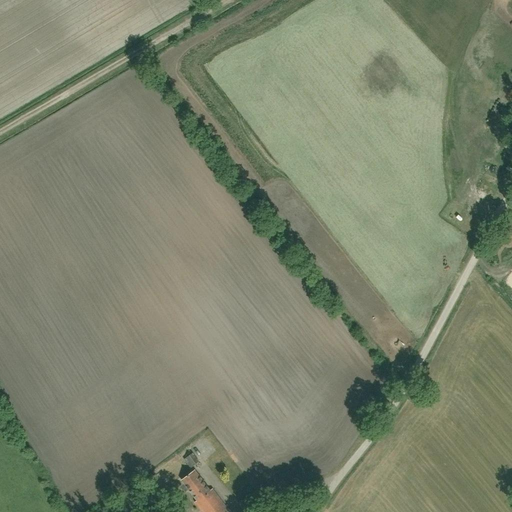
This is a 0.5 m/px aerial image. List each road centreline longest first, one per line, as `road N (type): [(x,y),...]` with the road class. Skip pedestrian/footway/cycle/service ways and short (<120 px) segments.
road 1 (unclassified): [(315,511),(396,410),(511,195)]
road 2 (track): [(0,133),(226,0)]
